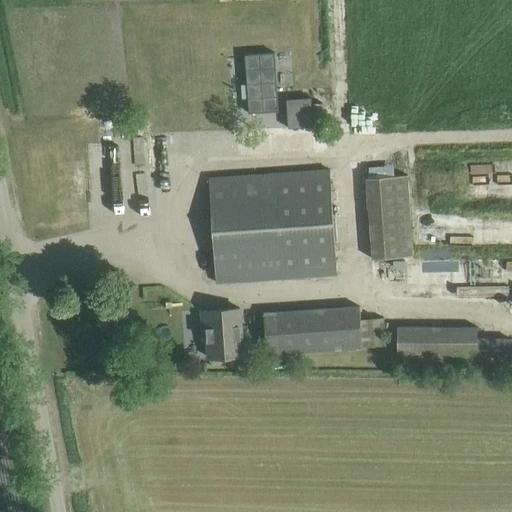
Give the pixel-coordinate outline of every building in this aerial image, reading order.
[(279,112),(275,52),(245,54),(249,114),(279,112)] [(326,171),(229,177),(209,178),(216,283),(333,275),(326,171)] [(372,259),(414,256),(409,175),(366,178),(372,259)] [(384,318),(361,319),(360,307),(265,314),(268,354),(363,347),(387,346),(386,339),(386,332),(393,332),(392,321),(385,321),(384,318)] [(240,309),(222,310),(202,311),(203,329),(207,329),(209,358),(243,356),(240,309)] [(398,367),(478,368),(511,367),(511,359),(511,338),(478,337),(478,326),(398,325),(398,367)]
